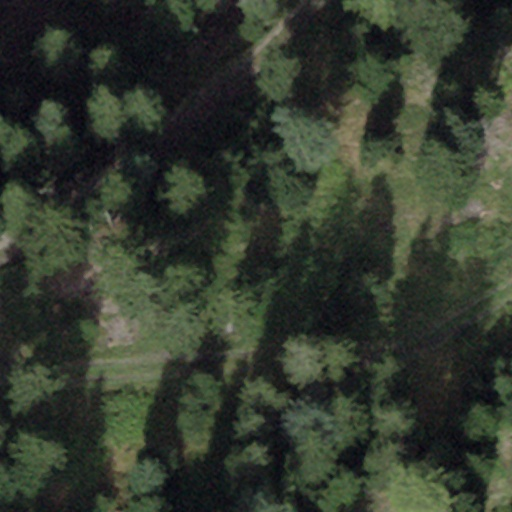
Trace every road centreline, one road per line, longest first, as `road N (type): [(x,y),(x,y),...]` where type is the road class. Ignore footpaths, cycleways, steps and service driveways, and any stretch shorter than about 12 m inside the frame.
road 1 (track): [(0,375),(75,377),(347,354),(431,334),(511,293)]
road 2 (track): [(307,0),(215,93),(0,256)]
